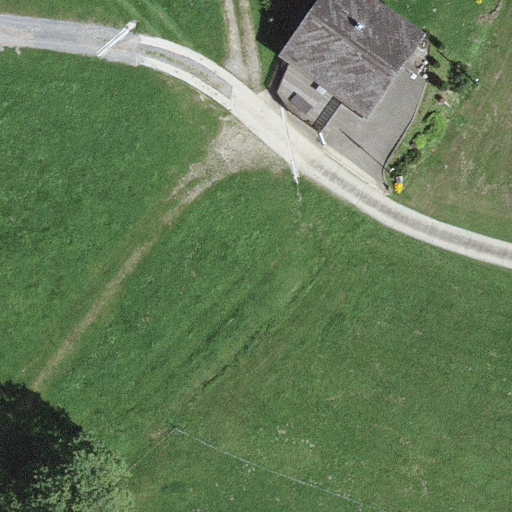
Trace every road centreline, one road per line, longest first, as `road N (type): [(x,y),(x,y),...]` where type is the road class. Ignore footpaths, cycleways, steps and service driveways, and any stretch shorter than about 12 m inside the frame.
road 1 (unclassified): [(511,252),(403,214),(248,102)]
road 2 (track): [(248,102),(120,43),(0,33)]
